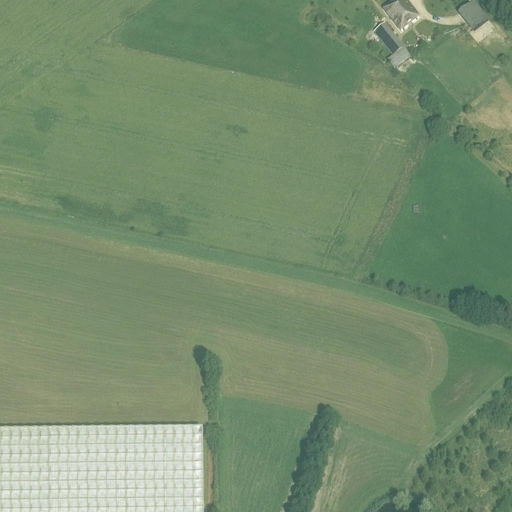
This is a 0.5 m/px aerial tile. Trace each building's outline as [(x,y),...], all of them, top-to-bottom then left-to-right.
[(419,18),(405,0),(396,0),(384,9),(401,32),(419,18)] [(481,11),(477,6),(472,10),(476,15),(481,11)] [(476,15),(467,22),(474,32),(489,21),(481,11),(476,15)] [(380,41),(391,32),(384,24),(374,33),(380,41)] [(404,48),(393,56),(388,60),(395,68),(410,56),(404,48)] [(0,511),(202,511),(202,430),(0,431),(0,511)]
